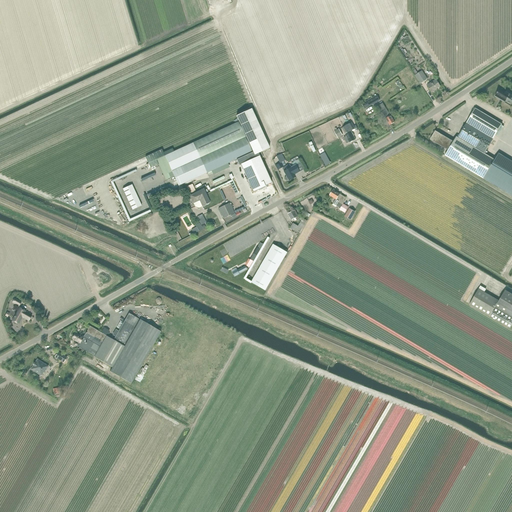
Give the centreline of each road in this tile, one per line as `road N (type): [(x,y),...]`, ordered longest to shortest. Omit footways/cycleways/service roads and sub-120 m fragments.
road 1 (unclassified): [(0,359),(389,140),(511,61)]
road 2 (track): [(0,201),(122,254),(150,275)]
